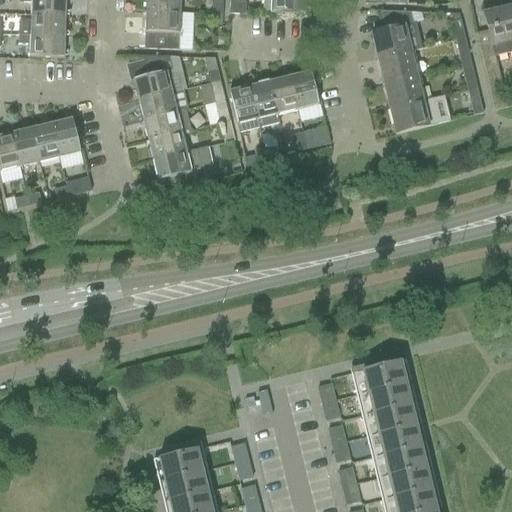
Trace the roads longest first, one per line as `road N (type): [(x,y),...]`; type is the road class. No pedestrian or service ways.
road 1 (secondary): [(217,284),(511,217)]
road 2 (secondary): [(0,348),(217,284)]
road 3 (secondary): [(217,284),(0,318)]
road 4 (residential): [(124,188),(99,94),(103,0)]
